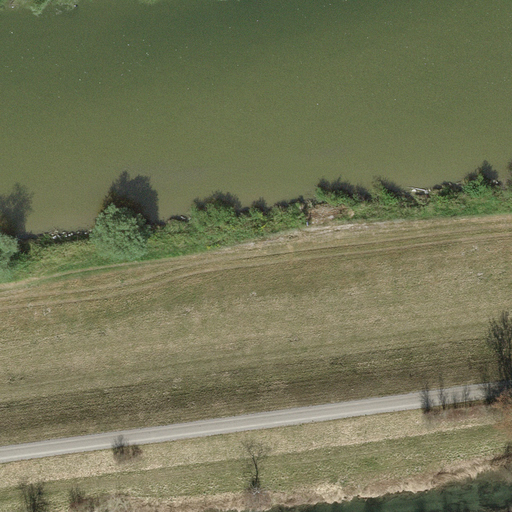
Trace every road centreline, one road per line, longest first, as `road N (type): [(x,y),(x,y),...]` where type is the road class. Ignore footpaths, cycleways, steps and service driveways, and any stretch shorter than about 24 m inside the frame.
road 1 (track): [(0,397),(511,327)]
road 2 (track): [(511,388),(0,453)]
